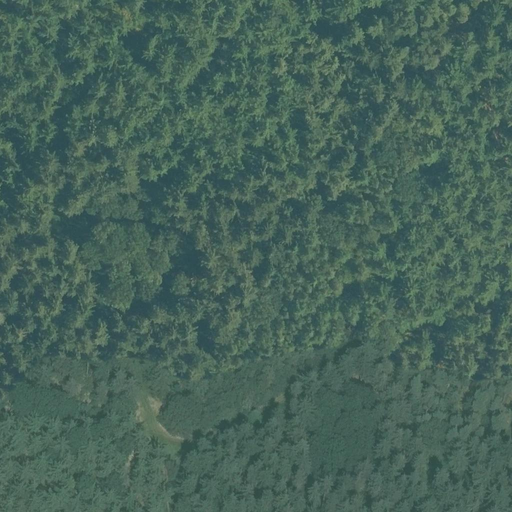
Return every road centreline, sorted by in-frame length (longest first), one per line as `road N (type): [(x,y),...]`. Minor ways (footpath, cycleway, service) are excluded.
road 1 (track): [(511,287),(194,445),(172,448),(159,432),(0,430)]
road 2 (track): [(0,110),(121,237),(154,353),(194,445)]
road 3 (track): [(384,344),(430,511)]
road 4 (track): [(187,430),(262,314)]
